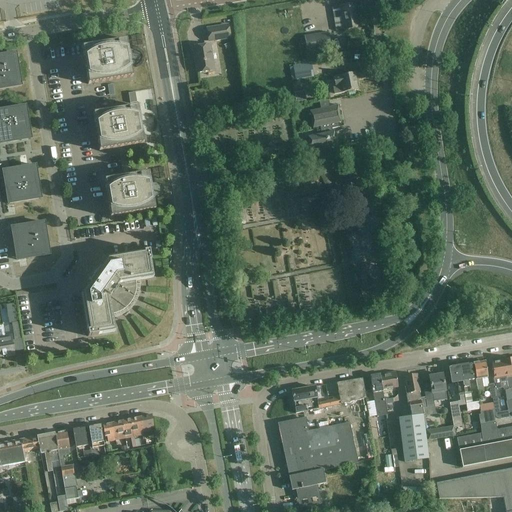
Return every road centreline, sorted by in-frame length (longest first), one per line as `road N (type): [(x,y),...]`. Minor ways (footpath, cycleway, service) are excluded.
road 1 (unclassified): [(27,36),(63,257),(51,280),(13,288),(0,281)]
road 2 (secondary): [(443,264),(431,65),(463,0)]
road 3 (residential): [(511,347),(276,386),(261,400)]
road 4 (secondary): [(224,382),(384,347),(410,329),(425,304)]
road 5 (secondary): [(425,304),(372,326),(220,355)]
road 6 (secondary): [(0,419),(205,385)]
road 7 (secondary): [(201,356),(0,402)]
road 8 (motorway): [(511,15),(481,93),(484,150),(511,207)]
road 9 (residential): [(0,431),(142,408),(178,413)]
road 10 (tertiary): [(183,184),(155,11)]
road 11 (tertiary): [(220,355),(183,184)]
road 12 (tertiary): [(183,184),(201,356)]
road 13 (tertiary): [(247,511),(224,382)]
road 14 (unclassified): [(27,36),(155,11)]
road 15 (tertiary): [(205,385),(228,511)]
